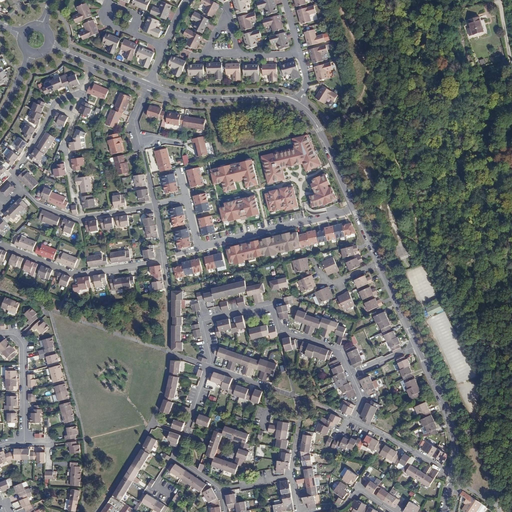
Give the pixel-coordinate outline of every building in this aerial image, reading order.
[(133,0),(132,5),(146,11),(150,0),(133,0)] [(219,5),(210,0),(201,0),(200,2),(207,6),(204,12),(212,17),(219,5)] [(252,2),(251,0),(233,0),(238,14),(248,11),(246,3),(252,2)] [(278,12),(273,0),(265,0),(257,2),(259,9),(265,7),(268,15),(278,12)] [(166,20),(172,6),(163,2),(159,10),(153,7),(151,13),(166,20)] [(76,23),(92,17),(86,3),(77,7),(80,14),(73,17),(76,23)] [(315,6),(298,10),(302,24),(311,21),(309,15),(317,13),(315,6)] [(210,20),(195,12),(191,18),(197,21),(194,29),(202,33),(210,20)] [(255,12),(239,17),(243,31),(252,28),(250,21),(257,19),(255,12)] [(283,29),(280,15),(263,20),(265,27),(272,25),(274,31),(283,29)] [(483,31),(478,16),(468,19),(472,34),(483,31)] [(158,21),(149,17),(143,31),(159,38),(161,31),(155,28),(158,21)] [(83,40),(99,33),(93,20),(84,24),(87,30),(80,33),(83,40)] [(202,37),(187,29),(184,35),(190,39),(187,45),(196,49),(202,37)] [(305,32),(308,46),(325,41),(323,34),(316,36),(314,29),(305,32)] [(260,30),(244,34),(248,49),(257,46),(255,39),(262,37),(260,30)] [(449,31),(442,33),(445,42),(452,40),(449,31)] [(269,37),(271,44),(278,42),(280,49),(290,47),(286,32),(269,37)] [(115,55),(121,39),(107,33),(103,43),(110,46),(108,52),(115,55)] [(131,61),(138,45),(124,40),(121,49),(127,51),(124,58),(131,61)] [(326,45),(310,50),(314,63),(323,61),(321,54),(329,52),(326,45)] [(141,66),(148,68),(154,53),(140,47),(136,56),(144,60),(141,66)] [(173,75),(180,78),(186,62),(172,56),(168,65),(176,68),(173,75)] [(301,78),(296,62),(282,66),(284,75),(292,73),(294,79),(301,78)] [(332,62),(315,67),(319,80),(328,78),(327,71),(333,69),(332,62)] [(216,80),(223,80),(222,63),(207,64),(207,74),(215,74),(216,80)] [(241,81),(240,64),(226,64),(226,74),(234,74),(234,81),(241,81)] [(278,82),(277,64),(263,65),(263,75),(270,75),(271,81),(278,82)] [(197,81),(204,81),(204,65),(189,65),(189,75),(197,75),(197,81)] [(259,82),(259,65),(244,65),(244,75),(252,75),(252,82),(259,82)] [(80,84),(76,75),(68,78),(67,74),(65,75),(65,79),(68,85),(71,84),(72,87),(75,86),(80,84)] [(65,79),(65,75),(53,80),(57,90),(62,88),(68,85),(65,79)] [(57,90),(53,80),(45,83),(47,87),(43,88),(46,94),(53,92),(57,90)] [(105,99),(109,90),(95,84),(93,88),(90,86),(88,90),(87,93),(99,97),(99,96),(105,99)] [(338,96),(323,86),(316,98),(325,104),(329,97),(335,101),(338,96)] [(112,109),(122,113),(124,110),(125,110),(128,103),(131,97),(121,93),(115,106),(112,105),(110,109),(112,109)] [(34,111),(41,114),(44,107),(46,103),(40,101),(39,104),(35,103),(32,110),(34,111)] [(79,113),(88,116),(91,109),(88,108),(90,104),(84,102),(82,107),(79,113)] [(159,118),(163,119),(165,112),(161,111),(162,109),(150,105),(147,116),(155,118),(159,119),(159,118)] [(120,118),(122,113),(112,109),(105,124),(115,128),(118,121),(120,118)] [(34,120),(33,123),(38,125),(40,121),(43,114),(41,114),(34,111),(30,118),(34,120)] [(56,116),(55,119),(58,121),(57,124),(64,127),(68,117),(57,113),(56,116)] [(180,123),(184,124),(185,116),(181,116),(181,115),(168,113),(166,123),(170,124),(179,125),(180,123)] [(184,124),(183,126),(187,127),(204,130),(206,119),(185,116),(184,124)] [(27,133),(25,137),(30,140),(34,133),(36,130),(28,125),(24,131),(27,133)] [(71,151),(83,149),(82,143),(84,143),(85,142),(85,137),(87,133),(78,129),(74,138),(74,142),(69,143),(70,147),(71,151)] [(37,149),(45,154),(56,138),(47,132),(42,139),(40,143),(37,149)] [(119,138),(118,133),(108,135),(109,140),(110,143),(109,144),(112,155),(123,152),(121,144),(121,143),(120,144),(119,143),(119,142),(120,142),(119,138)] [(324,165),(310,133),(291,137),(293,146),(261,154),(268,183),(286,178),(283,168),(287,167),(298,164),(302,163),(306,172),(324,165)] [(204,136),(192,139),(193,143),(194,143),(196,152),(197,157),(208,154),(204,136)] [(18,147),(16,149),(21,153),(26,146),(28,143),(20,138),(15,145),(18,147)] [(35,162),(38,164),(45,154),(37,149),(36,148),(33,154),(30,158),(35,162)] [(167,148),(156,151),(158,157),(159,163),(158,163),(159,167),(171,165),(167,148)] [(9,159),(7,162),(12,166),(18,159),(19,157),(11,151),(6,157),(9,159)] [(123,155),(111,158),(112,162),(115,161),(118,175),(129,173),(128,164),(126,165),(125,162),(124,159),(123,155)] [(73,166),(74,171),(80,170),(80,166),(85,165),(83,158),(72,159),(73,166)] [(251,159),(211,169),(215,184),(223,182),(226,194),(237,191),(235,182),(240,181),(245,179),(248,189),(258,187),(251,159)] [(67,175),(65,163),(61,164),(58,165),(59,169),(54,169),(55,177),(64,176),(65,176),(67,175)] [(368,167),(357,169),(360,182),(371,180),(368,167)] [(200,168),(188,170),(189,175),(190,179),(202,176),(200,168)] [(25,170),(18,177),(24,183),(27,186),(27,185),(32,190),(39,183),(25,170)] [(339,200),(327,172),(308,179),(312,192),(313,195),(308,196),(312,209),(339,200)] [(146,180),(145,174),(134,176),(136,187),(147,186),(146,180)] [(163,177),(165,185),(175,182),(174,178),(173,174),(163,177)] [(82,193),(92,191),(90,176),(78,178),(77,175),(75,175),(77,185),(80,185),(81,189),(82,193)] [(202,176),(190,179),(191,183),(193,188),(204,185),(202,176)] [(9,182),(1,191),(7,197),(15,189),(9,182)] [(177,187),(175,182),(165,185),(167,194),(178,192),(177,187)] [(41,186),(38,196),(45,199),(49,200),(52,192),(52,190),(41,186)] [(298,206),(293,186),(278,189),(266,193),(271,213),(298,206)] [(139,202),(150,201),(149,195),(148,189),(138,190),(139,202)] [(52,192),(49,200),(48,202),(54,204),(58,206),(66,209),(68,203),(65,201),(66,198),(52,192)] [(206,193),(195,196),(196,200),(197,204),(208,202),(206,193)] [(127,206),(125,194),(113,196),(115,208),(122,207),(127,206)] [(84,205),(84,208),(95,206),(94,195),(82,197),(84,205)] [(220,205),(224,224),(242,220),(260,216),(255,196),(220,205)] [(16,203),(12,207),(20,214),(28,206),(21,198),(16,203)] [(208,202),(197,204),(198,209),(199,213),(210,211),(208,202)] [(182,211),(181,206),(170,208),(172,218),(183,215),(182,211)] [(4,215),(9,220),(11,217),(13,219),(20,214),(12,207),(9,210),(4,215)] [(42,221),(57,227),(58,223),(60,218),(54,215),(49,213),(43,210),(40,217),(43,218),(42,221)] [(145,227),(146,226),(156,225),(154,218),(154,213),(147,214),(148,218),(144,219),(145,227)] [(118,227),(130,226),(128,215),(122,216),(116,217),(118,227)] [(183,215),(172,218),(174,226),(183,224),(183,222),(182,219),(184,219),(183,215)] [(211,216),(201,218),(202,223),(203,227),(214,225),(211,216)] [(0,232),(0,233),(9,225),(1,217),(0,218),(0,232)] [(103,230),(114,228),(113,218),(106,219),(101,220),(103,230)] [(71,233),(76,223),(69,220),(65,219),(62,224),(62,225),(66,227),(64,230),(71,233)] [(86,222),(87,232),(99,231),(97,220),(93,221),(86,222)] [(343,225),(345,236),(356,233),(352,223),(347,225),(346,224),(343,225)] [(338,225),(334,226),(337,238),(345,236),(343,225),(342,224),(338,225)] [(148,238),(158,237),(157,230),(156,225),(146,226),(148,238)] [(214,225),(203,227),(204,232),(205,236),(216,233),(214,225)] [(325,228),(328,241),(337,238),(334,226),(329,227),(325,228)] [(317,232),(319,243),(328,241),(325,228),(321,229),(321,231),(319,231),(317,232)] [(175,232),(177,241),(190,238),(188,233),(187,229),(175,232)] [(312,231),(307,232),(307,233),(310,245),(319,243),(317,232),(316,230),(312,231)] [(232,248),(227,250),(231,266),(245,262),(244,261),(267,255),(268,257),(278,254),(277,253),(287,250),(287,252),(295,250),(294,249),(302,247),(299,235),(298,232),(291,234),(291,233),(267,239),(263,239),(264,241),(259,241),(259,240),(257,241),(232,247),(232,248)] [(310,245),(307,233),(303,234),(299,235),(302,247),(302,248),(311,246),(310,245)] [(20,240),(17,238),(15,245),(22,248),(26,249),(27,249),(33,251),(37,242),(22,236),(20,240)] [(177,241),(179,249),(192,246),(191,242),(190,238),(177,241)] [(42,248),(38,247),(36,253),(42,256),(47,258),(48,257),(54,260),(57,250),(43,245),(42,248)] [(155,252),(153,245),(147,246),(147,250),(144,250),(145,258),(155,257),(155,252)] [(357,245),(341,249),(343,258),(355,255),(355,252),(354,250),(358,249),(357,245)] [(131,261),(130,253),(126,254),(125,250),(110,253),(112,263),(116,262),(118,262),(119,263),(131,261)] [(60,253),(56,261),(65,265),(68,266),(68,265),(75,268),(78,258),(63,252),(63,254),(60,253)] [(218,253),(213,255),(217,268),(226,266),(223,252),(218,253)] [(108,264),(107,257),(103,258),(102,254),(87,257),(89,267),(95,266),(96,266),(100,265),(108,264)] [(20,268),(24,259),(19,257),(13,255),(9,264),(20,268)] [(217,268),(213,255),(209,256),(205,257),(208,270),(217,268)] [(361,256),(346,263),(350,271),(361,266),(360,263),(359,261),(363,260),(361,256)] [(308,261),(307,257),(292,261),(295,272),(308,270),(309,269),(307,262),(308,261)] [(338,267),(333,257),(322,262),(326,270),(328,275),(336,271),(336,272),(340,271),(338,267)] [(195,259),(191,260),(194,273),(203,271),(200,258),(195,259)] [(34,276),(38,265),(33,263),(27,260),(24,270),(31,272),(30,275),(34,276)] [(182,264),(185,275),(194,273),(191,260),(187,261),(182,262),(182,264)] [(186,276),(182,264),(179,265),(179,266),(177,266),(174,267),(177,278),(186,276)] [(156,278),(163,277),(162,270),(161,265),(150,267),(152,275),(154,274),(155,274),(156,278)] [(49,280),(53,270),(49,269),(42,266),(38,275),(49,280)] [(60,284),(67,287),(71,278),(65,275),(60,273),(57,279),(61,280),(60,284)] [(106,284),(108,284),(106,274),(101,275),(94,276),(96,287),(106,286),(106,284)] [(311,276),(307,277),(298,282),(303,293),(315,287),(316,286),(313,279),(312,275),(311,276)] [(354,280),(358,289),(373,282),(371,278),(367,280),(367,278),(365,275),(354,280)] [(90,288),(91,288),(90,276),(85,277),(78,278),(79,284),(73,285),(74,292),(80,291),(80,290),(88,289),(87,287),(90,287),(90,288)] [(122,278),(124,288),(132,287),(131,284),(135,283),(134,276),(128,277),(122,278)] [(154,290),(164,288),(163,281),(163,277),(156,278),(157,282),(155,282),(153,282),(154,290)] [(289,285),(287,277),(270,281),(273,290),(289,286),(289,285)] [(112,290),(124,288),(122,278),(116,279),(110,280),(112,290)] [(263,302),(262,300),(261,293),(265,292),(263,283),(247,286),(245,280),(228,285),(212,288),(212,291),(204,293),(204,291),(196,293),(198,300),(198,301),(206,299),(206,303),(215,301),(215,299),(247,291),(249,296),(254,295),(255,302),(256,303),(263,302)] [(329,287),(317,292),(315,293),(320,304),(331,299),(333,298),(329,291),(330,290),(329,287)] [(359,292),(363,300),(378,293),(376,289),(372,291),(372,289),(371,287),(359,292)] [(172,325),(172,351),(173,351),(183,351),(183,342),(181,342),(182,325),(183,325),(183,316),(182,316),(182,300),(183,300),(184,291),(173,291),(172,317),(174,317),(174,325),(172,325)] [(355,304),(349,292),(349,291),(345,293),(346,294),(338,297),(339,298),(340,302),(340,303),(338,304),(340,308),(342,307),(343,308),(344,310),(355,305),(355,304)] [(291,296),(286,298),(284,298),(286,305),(277,307),(279,313),(280,320),(289,318),(287,311),(289,310),(288,304),(293,303),(292,299),(291,296)] [(6,297),(2,308),(9,311),(13,300),(6,297)] [(246,306),(246,304),(244,297),(237,299),(238,301),(239,308),(246,306)] [(368,311),(383,304),(381,301),(378,302),(377,301),(376,298),(365,303),(368,311)] [(13,300),(9,311),(12,312),(15,313),(16,313),(20,303),(13,300)] [(220,302),(221,305),(222,311),(229,310),(228,304),(227,301),(220,302)] [(431,307),(433,313),(444,309),(441,302),(431,307)] [(199,303),(196,304),(191,305),(193,312),(194,312),(200,310),(199,303)] [(32,308),(25,314),(30,320),(27,322),(30,326),(38,318),(36,315),(38,313),(32,308)] [(308,325),(306,332),(305,333),(312,335),(312,334),(315,327),(319,329),(320,326),(324,328),(322,335),(322,336),(329,338),(329,337),(331,330),(336,332),(335,334),(339,336),(338,343),(337,344),(341,345),(343,340),(344,335),(347,328),(338,326),(339,323),(323,318),(322,320),(306,315),(307,313),(298,310),(295,321),(308,325)] [(382,313),(381,310),(372,314),(377,324),(378,323),(388,319),(385,312),(382,313)] [(216,328),(218,337),(221,336),(220,332),(231,329),(233,333),(239,331),(239,330),(246,328),(243,315),(236,317),(237,323),(231,324),(230,319),(217,322),(219,327),(216,328)] [(391,325),(388,319),(378,323),(382,332),(391,329),(390,326),(391,325)] [(43,323),(40,320),(32,328),(35,331),(37,329),(42,334),(50,327),(45,322),(43,323)] [(271,339),(278,337),(276,326),(268,328),(267,325),(249,329),(252,340),(270,335),(271,339)] [(200,329),(199,329),(193,331),(195,338),(196,338),(202,336),(200,329)] [(392,332),(391,329),(382,332),(387,342),(388,341),(397,337),(394,331),(392,332)] [(53,337),(43,340),(45,349),(46,353),(53,351),(55,351),(54,347),(53,343),(54,343),(53,337)] [(283,339),(286,351),(297,349),(295,340),(291,341),(290,337),(287,338),(283,339)] [(398,337),(397,337),(388,341),(392,351),(401,347),(399,344),(401,344),(398,337)] [(0,339),(0,349),(2,352),(11,345),(6,339),(3,341),(1,339),(0,339)] [(326,358),(330,360),(332,351),(327,350),(320,347),(310,344),(303,342),(300,350),(306,352),(305,356),(313,358),(313,356),(319,358),(319,359),(325,361),(326,358)] [(11,345),(2,352),(10,361),(18,354),(15,351),(16,351),(11,345)] [(214,355),(217,356),(218,356),(230,360),(227,367),(228,367),(227,369),(234,371),(235,369),(237,363),(245,366),(243,372),(244,373),(243,374),(250,376),(251,374),(253,368),(257,370),(258,369),(262,370),(259,377),(260,378),(259,379),(266,381),(267,380),(269,373),(274,375),(278,364),(261,359),(260,361),(254,359),(220,347),(217,346),(214,355)] [(350,359),(360,355),(357,349),(356,349),(354,346),(346,350),(349,356),(350,359)] [(53,351),(46,353),(49,364),(59,361),(57,354),(54,355),(53,351)] [(363,361),(360,355),(350,359),(353,365),(354,368),(363,365),(362,362),(363,361)] [(397,360),(401,370),(409,366),(411,365),(408,359),(406,359),(405,356),(397,360)] [(172,360),(171,372),(178,373),(180,373),(181,361),(172,360)] [(335,376),(343,372),(345,371),(343,368),(342,365),(340,365),(339,363),(331,366),(335,376)] [(60,365),(50,368),(52,375),(62,372),(60,365)] [(401,370),(400,370),(404,380),(412,376),(411,373),(413,373),(409,366),(401,370)] [(6,367),(6,378),(17,378),(17,371),(14,371),(14,367),(6,367)] [(62,372),(52,375),(54,383),(64,380),(62,372)] [(170,375),(168,387),(177,389),(180,378),(178,377),(178,373),(171,372),(170,375)] [(208,380),(223,385),(226,376),(215,372),(214,374),(210,373),(208,380)] [(336,382),(346,378),(345,375),(343,372),(335,376),(333,377),(336,382)] [(363,386),(372,382),(372,381),(370,376),(367,377),(366,374),(358,378),(359,381),(360,381),(362,384),(363,386)] [(223,385),(222,388),(228,390),(228,393),(239,397),(249,400),(259,404),(263,391),(256,389),(254,393),(248,391),(249,389),(245,388),(246,386),(243,385),(243,387),(237,385),(237,387),(231,385),(233,378),(226,376),(223,385)] [(412,376),(404,380),(408,389),(418,385),(415,378),(414,379),(412,376)] [(17,378),(6,378),(6,390),(14,390),(14,386),(17,386),(17,378)] [(338,388),(340,387),(348,383),(347,381),(346,378),(336,382),(338,388)] [(377,391),(372,382),(363,386),(366,392),(367,392),(368,393),(369,395),(377,391)] [(348,383),(340,387),(343,394),(346,393),(347,395),(355,392),(354,388),(353,389),(352,387),(350,383),(348,383)] [(65,384),(55,386),(57,394),(67,391),(65,384)] [(421,392),(418,385),(408,389),(407,390),(412,400),(420,396),(418,393),(421,392)] [(168,387),(165,399),(172,402),(173,398),(175,398),(177,389),(168,387)] [(67,391),(57,394),(59,401),(69,398),(67,391)] [(7,406),(7,409),(15,409),(15,406),(17,406),(17,402),(18,402),(18,396),(8,396),(8,406),(7,406)] [(165,399),(161,411),(170,414),(174,402),(172,402),(165,399)] [(345,404),(341,411),(351,415),(353,411),(356,406),(344,400),(343,403),(345,404)] [(383,406),(371,401),(371,402),(370,404),(367,403),(364,409),(375,414),(378,407),(382,409),(383,406)] [(60,405),(62,412),(73,409),(71,402),(60,405)] [(430,412),(426,402),(422,404),(422,403),(419,404),(419,406),(416,407),(415,407),(418,414),(421,413),(422,416),(430,412)] [(15,409),(7,409),(7,413),(8,413),(8,423),(18,423),(18,417),(17,417),(17,413),(15,413),(15,409)] [(43,413),(43,409),(35,409),(34,413),(32,413),(32,417),(31,417),(31,423),(41,423),(41,414),(43,413)] [(73,409),(62,412),(65,423),(75,421),(74,417),(75,417),(73,409)] [(371,425),(375,414),(364,409),(361,416),(364,417),(363,419),(363,421),(371,425)] [(435,422),(430,412),(422,416),(423,417),(423,418),(421,420),(424,427),(426,426),(435,422)] [(193,422),(208,427),(211,418),(200,414),(199,416),(196,415),(193,422)] [(341,418),(332,414),(329,420),(324,417),(322,421),(334,426),(336,423),(338,425),(341,418)] [(175,420),(173,428),(182,431),(186,419),(184,419),(180,417),(179,421),(175,420)] [(269,424),(269,429),(288,432),(290,423),(279,421),(278,426),(269,424)] [(316,430),(327,435),(330,428),(333,429),(334,426),(322,421),(321,424),(320,423),(316,430)] [(430,436),(438,434),(436,429),(438,428),(435,422),(426,426),(429,433),(430,436)] [(213,434),(217,426),(212,423),(208,431),(213,434)] [(65,436),(66,440),(76,438),(76,434),(79,434),(77,426),(68,427),(68,435),(65,436)] [(226,426),(223,433),(223,435),(234,439),(237,430),(226,426)] [(277,433),(276,438),(287,440),(288,432),(269,429),(268,432),(277,433)] [(181,435),(166,430),(164,434),(170,436),(168,440),(172,441),(171,445),(175,446),(177,447),(181,435)] [(213,436),(211,435),(209,439),(212,440),(220,442),(223,435),(223,433),(215,430),(213,436)] [(239,431),(237,430),(234,439),(242,442),(246,443),(249,434),(239,431)] [(304,434),(303,443),(311,444),(313,436),(304,434)] [(363,444),(368,447),(373,438),(368,435),(365,441),(361,440),(358,447),(361,448),(363,444)] [(149,436),(144,446),(150,450),(152,451),(158,440),(157,440),(149,436)] [(346,450),(347,448),(351,440),(344,437),(343,439),(340,437),(338,442),(337,445),(346,450)] [(287,440),(278,438),(276,447),(291,450),(287,440)] [(355,446),(358,447),(361,440),(358,438),(357,440),(352,438),(351,440),(347,448),(353,450),(355,446)] [(373,438),(368,447),(378,452),(382,445),(379,443),(380,441),(373,438)] [(220,442),(212,440),(211,443),(210,447),(218,449),(219,446),(220,442)] [(78,445),(77,441),(66,443),(67,447),(70,446),(71,454),(81,452),(80,445),(78,445)] [(438,448),(427,441),(422,449),(433,456),(438,448)] [(301,451),(310,453),(311,444),(303,443),(301,451)] [(248,448),(241,445),(237,457),(244,459),(247,460),(250,452),(247,451),(248,448)] [(382,445),(378,452),(387,457),(392,448),(386,445),(385,446),(382,445)] [(142,449),(137,457),(146,462),(151,454),(149,453),(150,450),(144,446),(142,449)] [(215,457),(218,449),(210,447),(207,446),(206,449),(208,451),(207,456),(215,458),(215,457)] [(278,461),(290,463),(292,454),(290,453),(291,450),(283,448),(282,456),(279,456),(278,461)] [(396,463),(400,456),(397,454),(398,452),(392,448),(387,457),(396,463)] [(447,458),(444,456),(446,453),(438,448),(433,456),(441,461),(439,463),(443,465),(445,462),(447,458)] [(12,460),(23,460),(22,449),(15,449),(15,452),(9,452),(12,460)] [(23,460),(34,460),(34,452),(31,452),(31,449),(22,449),(23,460)] [(0,462),(1,464),(12,460),(9,452),(5,454),(4,451),(0,452),(0,462)] [(304,466),(313,464),(311,453),(310,453),(301,451),(304,466)] [(38,463),(45,463),(45,452),(34,452),(34,460),(38,460),(38,463)] [(411,458),(411,457),(405,453),(403,457),(400,456),(396,463),(399,464),(400,462),(406,466),(408,462),(411,458)] [(137,457),(132,465),(141,470),(146,462),(137,457)] [(226,461),(215,457),(215,458),(212,466),(223,470),(226,461)] [(239,465),(235,464),(226,461),(223,470),(236,474),(239,465)] [(276,472),(285,474),(285,468),(289,469),(290,463),(278,461),(277,470),(276,472)] [(81,470),(81,466),(79,466),(79,463),(71,462),(71,466),(72,466),(72,476),(82,476),(82,470),(81,470)] [(406,466),(400,462),(399,464),(397,466),(403,470),(406,466)] [(408,462),(406,466),(403,470),(403,471),(414,477),(419,469),(408,462)] [(168,469),(181,478),(186,470),(176,464),(175,466),(172,464),(168,469)] [(315,477),(313,464),(304,466),(306,479),(315,477)] [(125,476),(134,481),(138,484),(141,480),(136,477),(141,470),(132,465),(125,476)] [(419,469),(414,477),(422,482),(427,474),(431,467),(428,465),(424,472),(419,469)] [(427,474),(422,482),(429,487),(436,476),(439,472),(435,469),(431,477),(427,474)] [(188,483),(192,485),(197,478),(186,470),(181,478),(188,483)] [(349,470),(342,479),(349,484),(352,479),(356,481),(359,476),(349,470)] [(82,482),(82,476),(72,476),(71,485),(81,486),(81,482),(82,482)] [(119,487),(127,492),(134,481),(125,476),(119,487)] [(317,486),(315,477),(306,479),(299,480),(297,480),(298,484),(306,482),(307,488),(317,486)] [(197,478),(192,485),(202,492),(202,491),(204,492),(212,488),(197,478)] [(368,479),(367,480),(363,485),(367,487),(366,489),(373,494),(379,486),(368,479)] [(3,491),(11,488),(10,486),(8,480),(7,480),(0,483),(1,485),(0,485),(0,493),(4,492),(3,491)] [(280,482),(282,494),(292,493),(290,484),(289,484),(288,480),(280,482)] [(348,486),(341,481),(334,491),(344,498),(348,493),(345,490),(348,486)] [(20,496),(27,494),(31,492),(29,488),(26,490),(23,483),(15,486),(17,494),(19,493),(20,496)] [(318,495),(317,486),(307,488),(308,492),(299,494),(300,498),(303,498),(315,495),(318,495)] [(390,493),(379,486),(373,494),(384,501),(390,493)] [(119,487),(114,495),(122,500),(127,492),(119,487)] [(212,488),(204,492),(210,502),(211,502),(213,504),(220,502),(212,488)] [(81,490),(80,490),(73,489),(71,499),(79,501),(81,490)] [(225,491),(228,504),(237,503),(236,493),(233,494),(233,490),(225,491)] [(280,499),(281,504),(284,503),(285,506),(293,505),(292,493),(282,494),(283,499),(280,499)] [(401,500),(390,493),(384,501),(395,508),(398,503),(401,500)] [(23,508),(25,507),(32,504),(27,494),(20,496),(21,500),(20,500),(23,508)] [(153,508),(158,500),(147,494),(146,496),(143,502),(153,508)] [(122,500),(114,495),(101,511),(133,511),(134,511),(133,510),(134,509),(122,500)] [(317,507),(315,495),(303,498),(304,503),(304,504),(308,503),(309,509),(317,507)] [(481,503),(469,495),(466,500),(468,502),(466,504),(462,510),(464,511),(477,511),(478,511),(477,510),(481,503)] [(69,510),(77,511),(79,501),(71,499),(69,510)] [(359,511),(360,511),(362,511),(366,504),(358,500),(357,501),(354,499),(350,506),(353,508),(359,511)] [(162,511),(165,511),(168,507),(158,500),(153,508),(158,511),(161,511),(162,511)] [(237,507),(237,511),(238,511),(247,510),(246,501),(237,503),(228,504),(228,508),(237,507)] [(411,501),(406,509),(404,511),(411,511),(418,511),(421,507),(411,501)] [(221,511),(220,502),(213,504),(213,508),(212,508),(212,511),(221,511)] [(274,506),(274,511),(282,511),(283,510),(287,509),(287,511),(293,510),(294,510),(293,505),(285,506),(284,503),(281,504),(270,506),(270,507),(274,506)]
